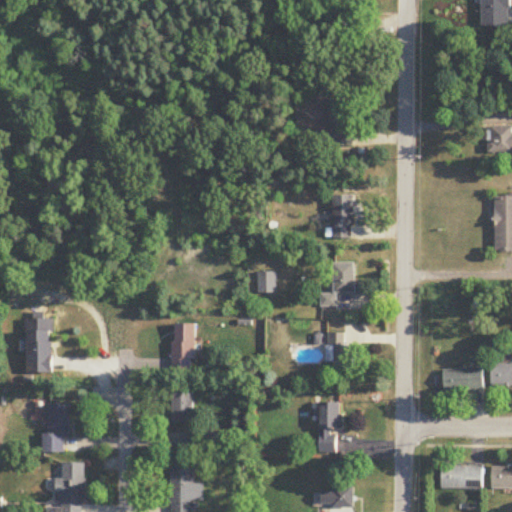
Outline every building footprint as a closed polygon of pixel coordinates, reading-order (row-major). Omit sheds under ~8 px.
[(511,0),(484,0),(484,28),(511,28),(511,0)] [(328,147),(354,147),(354,102),(328,102),(328,147)] [(511,128),(492,129),(492,155),(511,154),(511,128)] [(511,252),(511,195),(497,196),(497,253),(511,252)] [(355,240),(355,197),(335,197),(335,240),(355,240)] [(356,295),(356,264),(335,264),(335,296),(322,296),(322,308),(337,307),(337,295),(356,295)] [(259,294),(277,294),(277,273),(259,273),(259,294)] [(54,320),(29,320),(29,375),(55,374),(54,320)] [(355,347),(346,347),(346,334),(328,334),(328,364),(335,364),(335,373),(355,373),(355,347)] [(511,366),(492,366),(492,388),(511,388),(511,366)] [(484,370),(445,371),(445,395),(485,393),(484,370)] [(195,424),(195,395),(174,395),(174,424),(195,424)] [(322,455),(339,455),(339,431),(344,431),(344,405),(322,405),(322,455)] [(72,406),(50,406),(50,435),(45,435),(45,454),(66,454),(66,438),(72,438),(72,406)] [(195,436),(195,448),(210,448),(210,437),(195,436)] [(59,480),(58,509),(49,509),(48,511),(86,511),(87,464),(65,464),(65,480),(59,480)] [(196,466),(172,466),(172,511),(202,511),(202,486),(196,486),(196,466)] [(484,468),(443,468),(443,490),(484,490),(484,468)] [(511,468),(494,469),(494,489),(511,489),(511,468)] [(355,509),(355,487),(335,487),(335,509),(355,509)]
